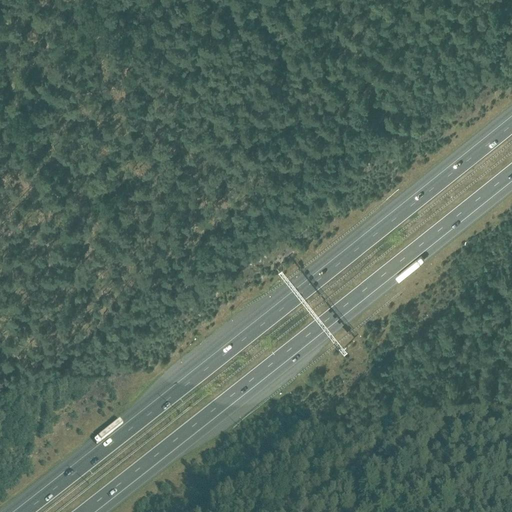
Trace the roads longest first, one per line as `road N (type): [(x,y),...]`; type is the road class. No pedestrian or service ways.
road 1 (motorway): [(511,120),(17,511)]
road 2 (motorway): [(89,511),(511,183)]
road 3 (track): [(348,511),(381,421),(477,511)]
